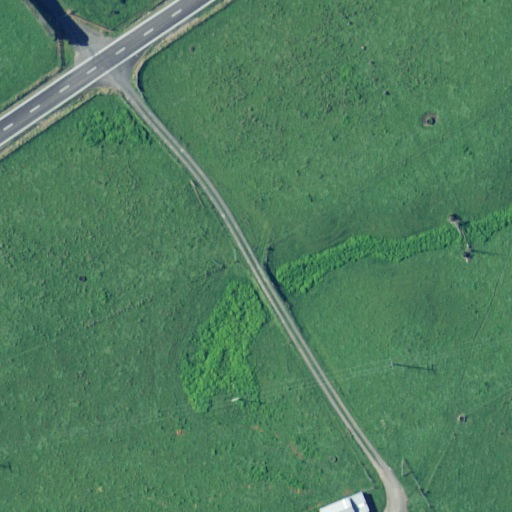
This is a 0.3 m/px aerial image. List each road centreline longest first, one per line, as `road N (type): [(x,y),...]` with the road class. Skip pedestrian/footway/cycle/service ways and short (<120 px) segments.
road 1 (track): [(389,511),(391,472),(224,207),(52,0)]
road 2 (tertiary): [(194,0),(0,131)]
